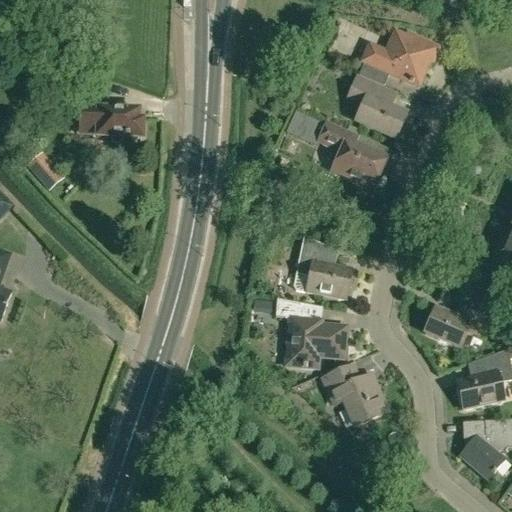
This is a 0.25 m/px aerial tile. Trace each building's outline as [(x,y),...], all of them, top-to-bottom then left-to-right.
[(364,65),(358,77),(384,88),(389,76),(418,88),(429,63),(426,62),(433,47),(407,35),(406,39),(395,34),(383,60),(367,53),(362,64),(364,65)] [(33,71),(54,85),(61,74),(40,60),(33,71)] [(355,123),(395,141),(406,116),(381,105),(386,93),(356,80),(348,100),(363,106),(355,123)] [(96,139),(142,141),(142,122),(138,122),(138,113),(115,112),(115,107),(97,107),(97,113),(79,112),(78,137),(96,137),(96,139)] [(297,111),(290,126),(320,140),(327,124),(297,111)] [(357,137),(327,124),(320,140),(342,149),(332,172),(373,190),(385,163),(352,149),(357,137)] [(62,182),(40,156),(28,167),(50,193),(62,182)] [(0,219),(10,209),(0,198),(0,219)] [(511,226),(500,253),(511,258),(511,226)] [(345,302),(348,289),(352,271),(326,266),(329,250),(303,238),(296,276),(297,276),(294,289),(296,293),(345,302)] [(0,323),(1,324),(11,296),(0,292),(0,280),(8,257),(0,254),(0,323)] [(277,301),(275,319),(289,320),(285,368),(317,371),(318,359),(343,361),(346,329),(321,327),(322,310),(277,301)] [(434,310),(423,335),(460,351),(467,334),(480,340),(489,320),(463,309),(458,321),(434,310)] [(485,377),(457,383),(463,412),(503,404),(498,385),(511,381),(511,374),(509,362),(507,352),(481,361),(485,377)] [(352,369),(323,382),(334,407),(342,403),(354,429),(387,414),(371,378),(359,383),(352,369)] [(467,450),(460,458),(487,482),(501,466),(500,458),(498,457),(505,449),(511,448),(511,421),(462,424),(464,447),(467,450)]
